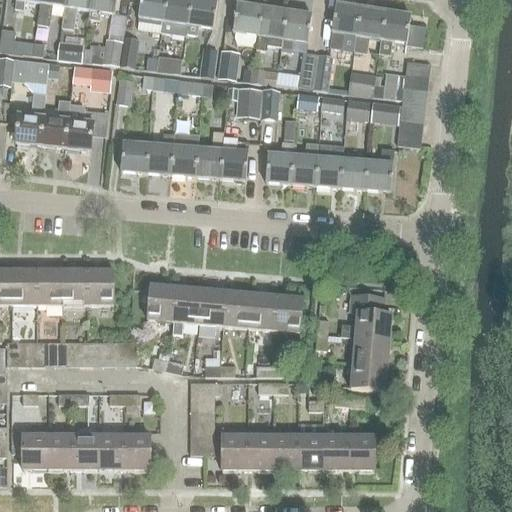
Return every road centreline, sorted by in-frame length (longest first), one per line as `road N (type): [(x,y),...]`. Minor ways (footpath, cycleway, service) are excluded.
road 1 (residential): [(0,201),(437,236)]
road 2 (residential): [(412,511),(437,236)]
road 3 (residential): [(437,236),(463,0)]
